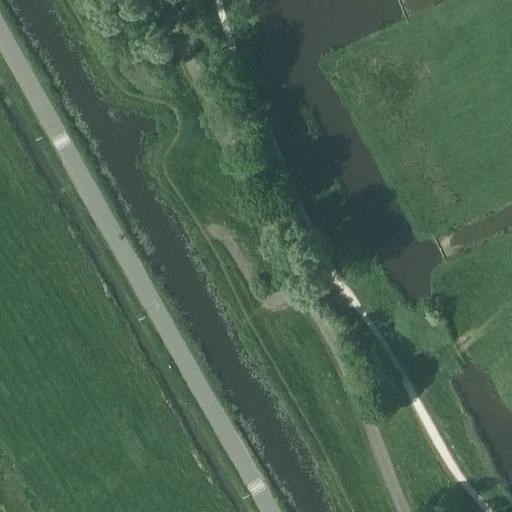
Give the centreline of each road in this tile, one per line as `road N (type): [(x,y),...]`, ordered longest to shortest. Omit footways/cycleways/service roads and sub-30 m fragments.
road 1 (unclassified): [(270,511),(0,36)]
road 2 (track): [(402,393),(511,312)]
